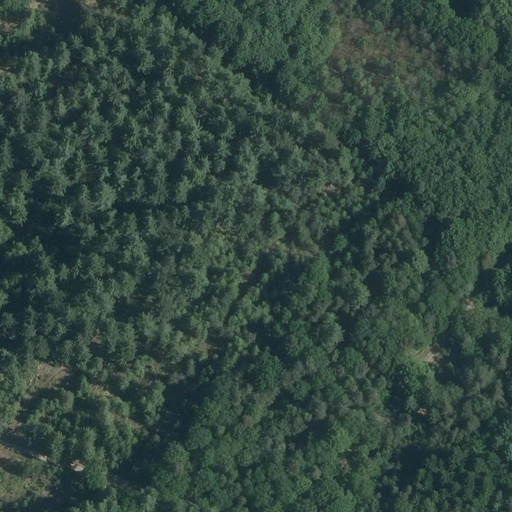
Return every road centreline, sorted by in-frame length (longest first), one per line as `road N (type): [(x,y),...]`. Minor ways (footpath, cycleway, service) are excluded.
road 1 (track): [(511,257),(303,511)]
road 2 (track): [(205,511),(0,444)]
